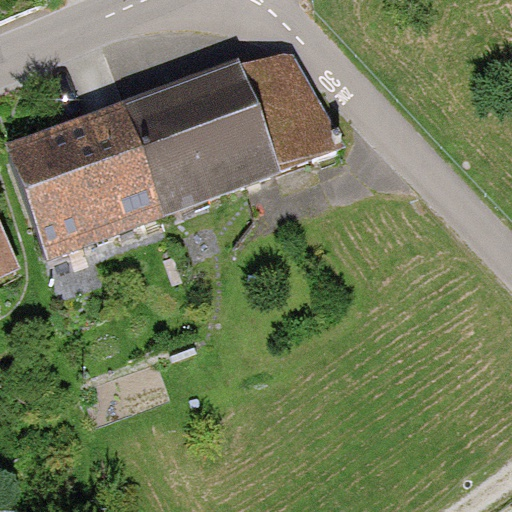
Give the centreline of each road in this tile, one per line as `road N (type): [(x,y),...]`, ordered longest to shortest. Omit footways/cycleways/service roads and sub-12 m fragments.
road 1 (residential): [(254,0),(511,264)]
road 2 (unclassified): [(0,61),(145,0)]
